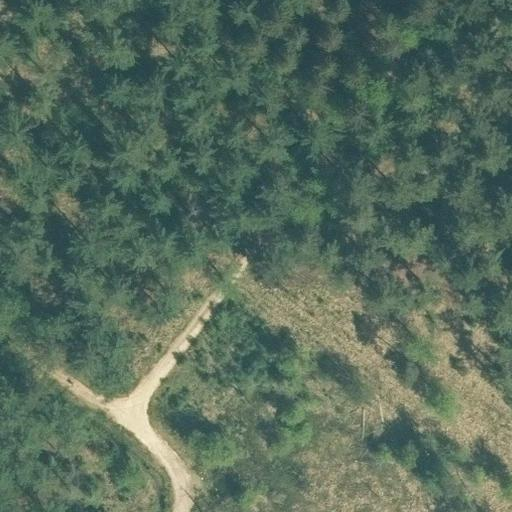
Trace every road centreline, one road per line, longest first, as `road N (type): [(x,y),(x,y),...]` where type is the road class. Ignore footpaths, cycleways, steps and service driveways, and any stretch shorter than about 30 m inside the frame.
road 1 (track): [(114,422),(420,0)]
road 2 (track): [(159,511),(183,478),(114,422)]
